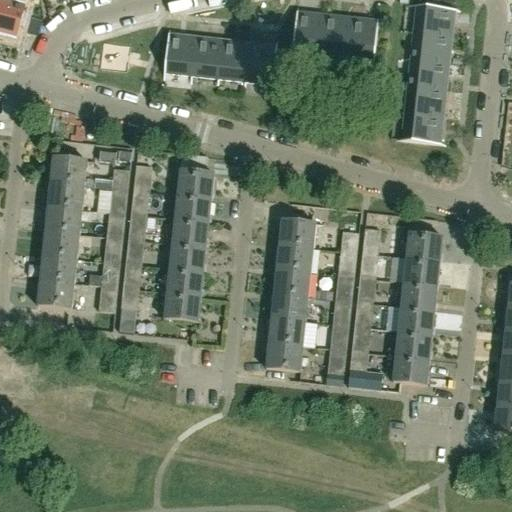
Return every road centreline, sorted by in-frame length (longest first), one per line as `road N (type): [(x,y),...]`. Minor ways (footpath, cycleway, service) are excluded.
road 1 (residential): [(183,375),(229,380),(249,148)]
road 2 (residential): [(410,432),(455,436),(479,212)]
road 3 (residential): [(479,212),(249,148)]
road 4 (residential): [(249,148),(22,86)]
road 5 (residential): [(0,301),(22,86)]
road 6 (residential): [(479,212),(481,0)]
road 7 (residential): [(130,0),(43,46),(22,86)]
